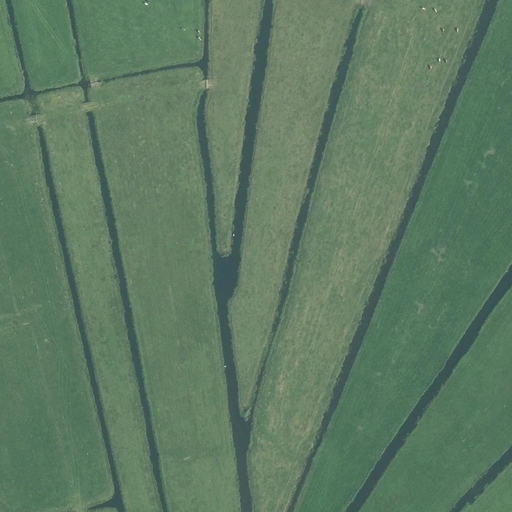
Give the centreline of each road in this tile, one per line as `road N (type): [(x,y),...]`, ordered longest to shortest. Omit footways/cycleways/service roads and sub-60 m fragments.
road 1 (track): [(97,104),(216,82),(235,0)]
road 2 (track): [(0,126),(97,104),(88,37)]
